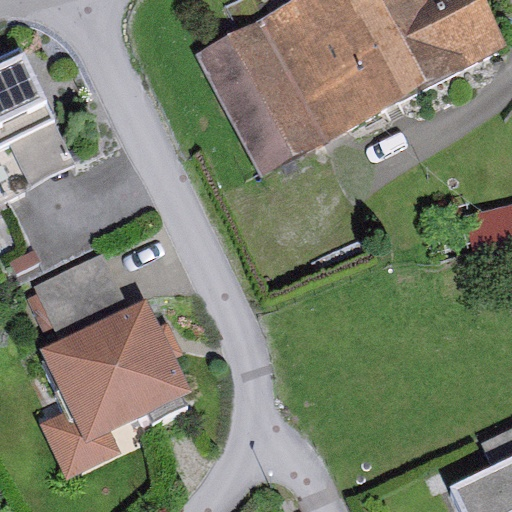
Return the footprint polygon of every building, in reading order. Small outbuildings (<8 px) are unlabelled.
[(281,0),(293,27),(218,59),(261,161),(510,55),(486,0),(281,0)] [(87,177),(36,47),(0,60),(0,155),(17,149),(36,197),(87,177)] [(511,207),(475,210),(478,248),(511,245),(511,207)] [(38,285),(58,330),(127,298),(107,254),(38,285)] [(196,407),(150,308),(39,360),(66,420),(40,432),(67,489),(126,461),(118,443),(196,407)] [(511,511),(511,420),(440,453),(466,511),(511,511)]
